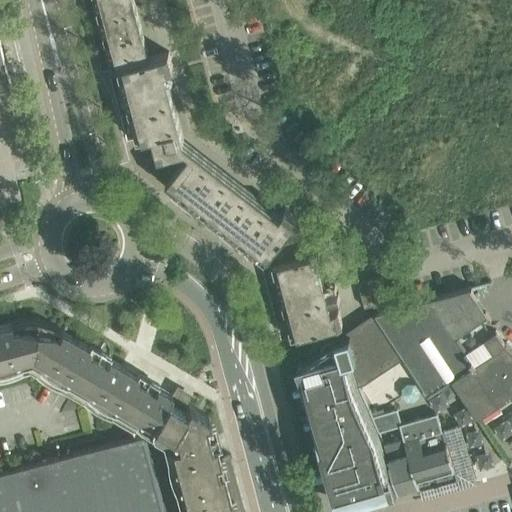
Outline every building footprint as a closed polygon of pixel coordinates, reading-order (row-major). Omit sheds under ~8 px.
[(315,269),(327,266),(318,233),(285,207),(277,217),(180,141),(161,69),(173,66),(169,51),(145,57),(129,0),(94,0),(97,8),(103,7),(105,15),(99,17),(103,32),(109,31),(112,40),(106,41),(110,56),(116,55),(119,66),(125,64),(127,73),(121,75),(128,103),(134,102),(137,110),(131,112),(135,127),(141,126),(143,136),(153,134),(158,153),(146,156),(148,166),(167,180),(166,181),(198,206),(202,201),(209,206),(205,211),(218,221),(221,216),(228,222),(225,227),(237,236),(241,231),(248,237),(244,242),(257,252),(261,247),(268,252),(264,257),(265,258),(269,253),(274,258),(276,263),(272,264),(273,265),(279,264),(281,273),(275,274),(283,303),(289,301),(291,310),(285,311),(289,327),(295,325),(297,334),(291,336),(292,337),(342,324),(338,308),(326,311),(315,269)] [(463,38),(470,50),(482,43),(465,14),(431,33),(441,50),(463,38)] [(0,29),(0,75),(9,74),(0,29)] [(379,186),(471,90),(447,67),(355,163),(379,186)] [(381,275),(358,281),(365,306),(373,304),(375,310),(389,306),(381,275)] [(472,287),(472,286),(376,312),(405,357),(430,396),(455,380),(472,405),(479,415),(511,393),(511,346),(506,341),(497,328),(492,331),(485,319),(490,317),(470,287),(472,287)] [(405,357),(376,312),(375,311),(317,350),(297,364),(320,442),(321,442),(333,485),(335,493),(336,493),(338,500),(339,499),(340,501),(362,495),(364,503),(367,502),(386,496),(397,493),(391,473),(390,473),(380,438),(358,385),(365,383),(405,357)] [(0,511),(244,511),(229,453),(218,456),(208,415),(108,356),(105,361),(86,350),(88,345),(60,329),(59,328),(58,328),(58,327),(57,327),(56,327),(56,326),(55,326),(54,326),(54,325),(53,325),(52,325),(51,324),(50,324),(49,323),(48,323),(47,323),(46,322),(45,322),(44,322),(43,322),(42,321),(41,321),(40,321),(39,321),(38,321),(38,320),(37,320),(36,320),(35,320),(34,320),(33,320),(32,320),(31,320),(30,320),(29,320),(28,320),(27,320),(26,320),(25,320),(24,320),(23,320),(22,320),(21,320),(20,320),(19,320),(18,320),(17,320),(16,320),(15,321),(14,321),(13,321),(12,321),(11,321),(10,322),(0,324),(0,376),(30,369),(131,429),(132,435),(0,470),(0,511)] [(402,422),(397,408),(374,415),(382,431),(403,425),(402,422)] [(403,425),(407,439),(421,486),(456,476),(453,466),(455,466),(447,440),(445,441),(437,412),(402,422),(403,425)] [(421,486),(407,439),(385,446),(389,458),(390,462),(389,462),(398,493),(421,486)]
